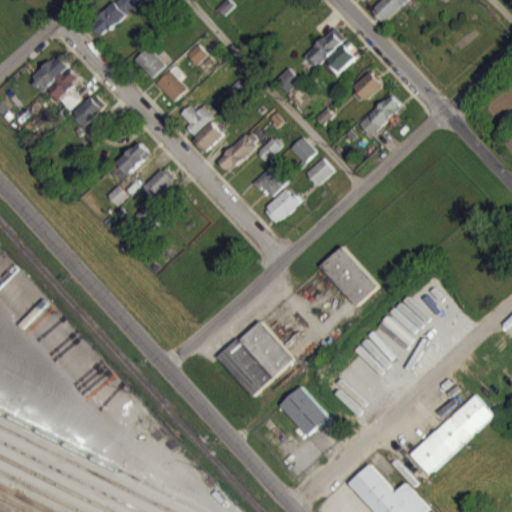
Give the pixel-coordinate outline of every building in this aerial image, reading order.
[(151,0),(126,0),(94,33),(106,45),(151,0)] [(356,0),(367,11),(377,0),(356,0)] [(402,0),(399,4),(395,0),(391,0),(373,19),(386,32),(413,5),(407,0),(402,0)] [(348,46),(337,35),(306,64),(317,75),(348,46)] [(325,73),(337,85),(362,61),(351,49),(325,73)] [(210,63),(200,52),(189,62),(199,73),(210,63)] [(137,68),(154,87),(168,74),(151,55),(137,68)] [(72,75),(61,63),(34,88),(46,100),(72,75)] [(176,110),(190,97),(182,88),(187,84),(177,74),(158,91),(176,110)] [(84,88),(73,76),(48,99),(59,111),(63,107),(74,118),(85,108),(75,97),(84,88)] [(303,88),(291,76),(279,88),(291,100),(303,88)] [(353,100),(365,111),(385,92),(374,80),(353,100)] [(251,95),(242,86),(231,96),(239,106),(251,95)] [(89,133),(109,115),(98,102),(77,120),(89,133)] [(374,144),(406,115),(394,102),(363,131),(374,144)] [(186,119),(199,138),(216,127),(207,114),(199,120),(194,113),(186,119)] [(318,126),(325,133),(336,123),(330,116),(318,126)] [(195,148),(208,161),(226,142),(214,129),(195,148)] [(233,181),(268,145),(257,134),(222,170),(233,181)] [(285,154),(276,145),(260,161),(268,170),(285,154)] [(293,156),(307,172),(320,160),(306,145),(293,156)] [(153,161),(141,149),(120,172),(132,183),(153,161)] [(319,193),(337,179),(327,166),(309,179),(319,193)] [(291,189),(275,172),(255,191),(263,199),(266,196),(274,205),(291,189)] [(155,210),(179,186),(168,174),(143,198),(155,210)] [(120,214),(132,203),(122,193),(111,203),(120,214)] [(304,210),(291,196),(267,218),(280,232),(304,210)] [(361,314),(383,294),(346,254),(324,274),(361,314)] [(455,336),(471,323),(457,306),(441,318),(455,336)] [(426,347),(430,343),(414,326),(411,329),(426,347)] [(257,405),(298,367),(263,328),(222,366),(257,405)] [(371,351),(383,340),(373,328),(361,339),(371,351)] [(420,368),(394,340),(380,353),(398,371),(400,369),(409,378),(420,368)] [(311,444),(332,425),(304,394),(283,413),(311,444)] [(497,423),(478,402),(414,462),(433,483),(497,423)] [(351,491),(369,511),(427,511),(408,491),(397,500),(372,472),(351,491)]
